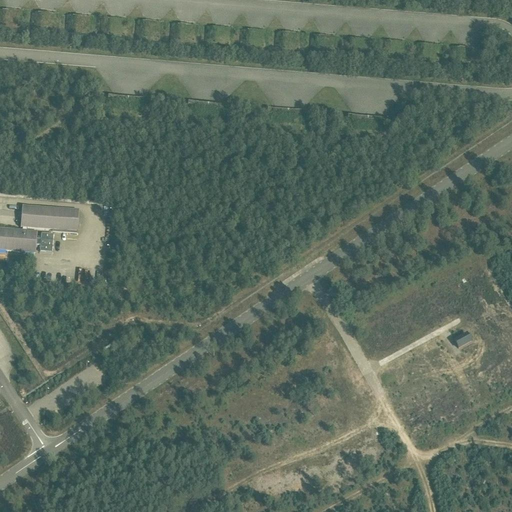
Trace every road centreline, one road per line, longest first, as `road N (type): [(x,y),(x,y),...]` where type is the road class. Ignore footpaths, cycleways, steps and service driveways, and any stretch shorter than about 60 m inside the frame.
road 1 (track): [(310,275),(417,462),(433,511)]
road 2 (track): [(390,414),(191,511)]
road 3 (track): [(511,409),(325,511)]
